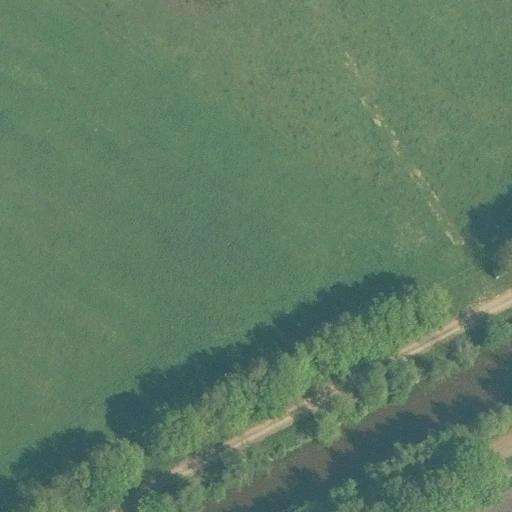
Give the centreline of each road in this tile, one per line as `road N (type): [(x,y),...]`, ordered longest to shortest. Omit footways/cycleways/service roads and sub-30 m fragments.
road 1 (track): [(511,302),(120,511)]
road 2 (track): [(391,511),(511,446)]
